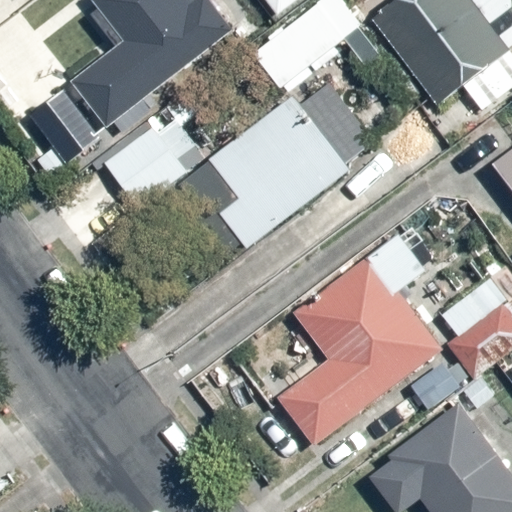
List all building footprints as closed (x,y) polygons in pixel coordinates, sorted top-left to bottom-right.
[(26,111),(67,163),(234,32),(209,0),(91,0),(120,36),(69,76),(26,111)] [(286,95),(289,93),(365,27),(342,0),(317,0),(252,54),(286,95)] [(265,0),(277,15),(295,0),(265,0)] [(511,92),(511,79),(507,73),(511,69),(511,52),(509,49),(511,46),(511,0),(399,0),(370,22),(432,106),(461,84),(483,114),(511,92)] [(208,101),(193,83),(100,159),(138,206),(204,152),(180,124),(208,101)] [(286,95),(170,192),(228,263),(376,140),(330,85),(302,108),(289,93),(286,95)] [(511,149),(492,164),(511,190),(511,149)] [(511,278),(506,270),(434,324),(405,284),(424,269),(397,233),(292,312),(325,357),(274,395),(313,446),(408,375),(432,407),(511,347),(511,278)] [(511,511),(511,473),(456,404),(368,476),(397,511),(418,495),(431,511),(511,511)]
